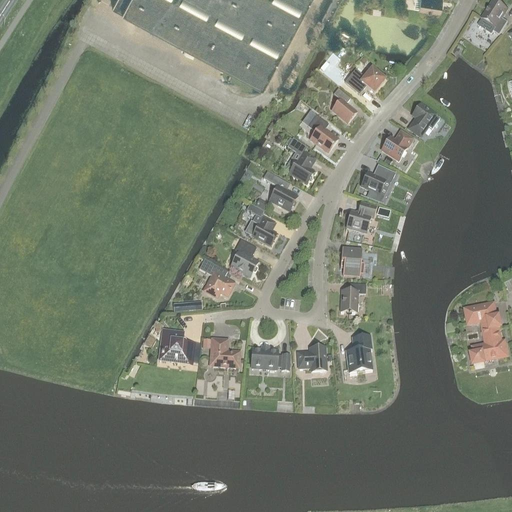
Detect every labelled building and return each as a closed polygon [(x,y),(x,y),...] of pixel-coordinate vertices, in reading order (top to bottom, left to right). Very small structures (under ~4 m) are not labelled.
[(116,0),(112,8),(262,88),(266,81),(309,0),(116,0)] [(332,0),(322,20),(327,23),(339,0),(332,0)] [(420,0),(419,9),(439,12),(441,0),(420,0)] [(493,33),(499,36),(507,23),(501,19),(507,11),(493,2),(482,20),(477,27),(491,36),(493,33)] [(332,54),(318,71),(337,86),(346,76),(334,66),(339,60),(332,54)] [(355,72),(345,84),(359,96),(366,87),(374,94),(384,81),(371,71),(364,79),(355,72)] [(338,90),(333,96),(340,102),(332,112),(347,125),(356,115),(346,106),(350,100),(338,90)] [(130,96),(126,102),(142,111),(146,104),(130,96)] [(417,120),(409,131),(420,138),(427,128),(431,131),(439,120),(420,106),(412,117),(417,120)] [(155,109),(151,116),(165,124),(168,119),(163,116),(163,114),(155,109)] [(328,155),(338,142),(324,132),(328,126),(316,117),(307,128),(315,134),(310,141),(328,155)] [(176,121),(172,127),(186,135),(189,131),(184,128),(184,125),(176,121)] [(105,125),(102,132),(117,138),(119,134),(114,131),(114,129),(105,125)] [(140,126),(132,140),(137,143),(139,138),(142,138),(146,129),(140,126)] [(413,141),(400,133),(394,142),(389,139),(381,152),(398,163),(406,151),(407,151),(413,141)] [(156,135),(149,149),(153,152),(156,147),(159,147),(163,139),(156,135)] [(315,161),(304,154),(307,149),(292,140),(286,149),(301,158),(297,164),(297,163),(289,175),(306,186),(314,174),(309,171),(315,161)] [(207,141),(189,143),(189,150),(208,149),(207,141)] [(95,150),(94,158),(110,159),(111,154),(105,153),(104,151),(95,150)] [(154,167),(152,172),(158,174),(158,177),(167,179),(169,172),(154,167)] [(367,174),(361,188),(369,192),(379,197),(385,183),(387,184),(390,185),(395,175),(392,173),(378,167),(373,177),(367,174)] [(95,172),(93,179),(108,184),(110,179),(104,178),(104,175),(95,172)] [(263,180),(270,184),(277,188),(269,202),(289,213),(297,199),(286,193),(290,186),(267,174),(263,180)] [(179,182),(176,189),(193,196),(196,188),(179,182)] [(147,185),(145,190),(150,192),(150,195),(158,199),(162,192),(147,185)] [(87,191),(83,198),(97,206),(99,202),(95,199),(95,196),(87,191)] [(255,207),(264,212),(268,204),(259,200),(255,207)] [(139,203),(137,208),(142,210),(142,213),(151,217),(154,210),(139,203)] [(263,220),(261,218),(264,213),(250,205),(246,212),(258,218),(255,225),(250,223),(244,234),(252,238),(270,248),(276,236),(270,233),(275,226),(263,220)] [(373,220),(376,209),(361,205),(358,216),(351,214),(346,229),(366,235),(370,219),(373,220)] [(76,208),(71,214),(85,223),(88,219),(83,216),(84,213),(76,208)] [(379,209),(376,217),(388,220),(390,212),(379,209)] [(165,220),(162,227),(179,234),(182,227),(165,220)] [(133,223),(130,228),(135,230),(135,233),(144,237),(147,230),(133,223)] [(62,224),(55,228),(62,242),(66,240),(64,235),(66,233),(62,224)] [(124,240),(121,244),(126,247),(125,250),(132,256),(137,250),(124,240)] [(258,264),(251,260),(256,250),(241,241),(235,252),(238,254),(231,268),(250,279),(252,275),(254,275),(255,275),(258,271),(257,269),(256,269),(258,264)] [(35,246),(32,253),(47,259),(49,254),(44,252),(44,250),(35,246)] [(342,249),(340,270),(343,270),(342,277),(360,279),(360,276),(363,276),(364,265),(361,265),(362,251),(342,249)] [(111,254),(108,258),(113,261),(112,264),(119,269),(124,263),(111,254)] [(204,261),(199,271),(206,275),(212,278),(204,293),(217,300),(220,294),(227,298),(234,286),(223,280),(227,273),(211,265),(204,261)] [(143,263),(137,268),(151,281),(156,275),(143,263)] [(30,265),(28,273),(43,278),(45,273),(39,271),(39,268),(30,265)] [(6,268),(0,281),(0,287),(9,291),(17,274),(6,268)] [(98,269),(95,273),(99,277),(98,280),(106,285),(110,279),(98,269)] [(85,284),(82,287),(86,291),(85,294),(91,300),(97,295),(85,284)] [(350,293),(341,292),(341,314),(356,314),(357,296),(365,296),(366,286),(350,286),(350,293)] [(116,292),(110,298),(124,310),(129,304),(116,292)] [(181,305),(182,313),(195,312),(195,304),(181,305)] [(483,362),(506,357),(503,343),(500,344),(497,330),(500,329),(498,318),(495,319),(493,306),(466,311),(468,325),(482,322),(486,347),(473,349),(474,356),(471,356),(473,367),(484,365),(483,362)] [(89,322),(84,328),(97,340),(102,335),(89,322)] [(192,365),(193,361),(195,345),(186,344),(186,343),(183,340),(182,340),(183,334),(163,332),(161,341),(160,352),(159,361),(180,364),(192,365)] [(370,337),(352,340),(354,352),(346,353),(348,375),(356,374),(356,375),(364,374),(364,372),(372,371),(370,351),(371,350),(370,337)] [(210,367),(238,369),(239,354),(226,353),(227,342),(212,341),(210,367)] [(311,369),(311,374),(326,373),(325,349),(310,350),(310,354),(298,355),(299,370),(311,369)] [(281,372),(289,373),(290,357),(282,357),(277,357),(277,352),(252,351),(251,368),(276,369),(277,366),(282,367),(281,372)]
